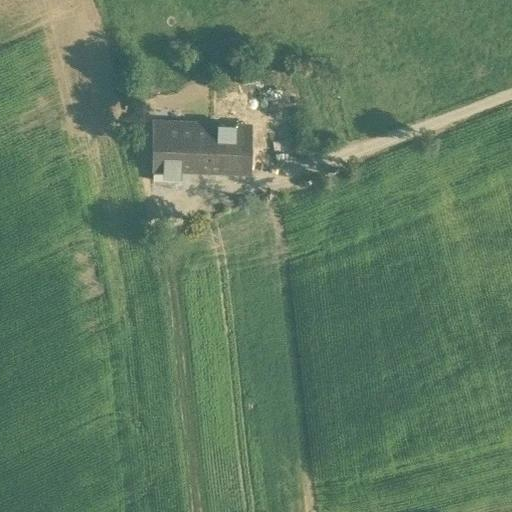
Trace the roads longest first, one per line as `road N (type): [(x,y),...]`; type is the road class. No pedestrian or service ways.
road 1 (track): [(196,511),(171,204),(289,173)]
road 2 (track): [(511,100),(289,173)]
